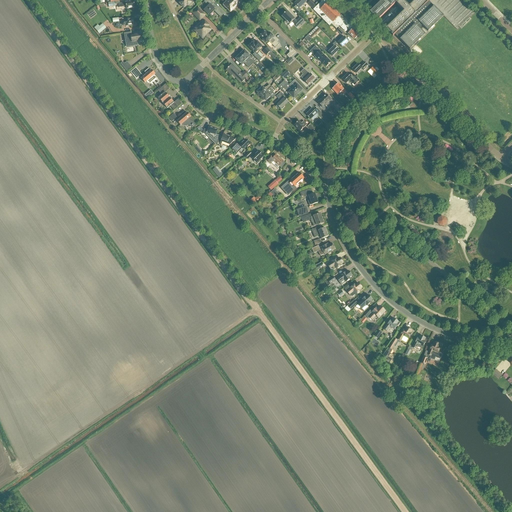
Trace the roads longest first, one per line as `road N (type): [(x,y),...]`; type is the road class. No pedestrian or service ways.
road 1 (track): [(27,0),(263,319)]
road 2 (track): [(0,501),(263,319)]
road 3 (residential): [(511,337),(449,334),(389,300),(343,242),(326,194),(330,181)]
road 4 (track): [(263,319),(405,511)]
road 5 (residential): [(330,181),(511,329)]
road 6 (unclassified): [(499,157),(374,33)]
